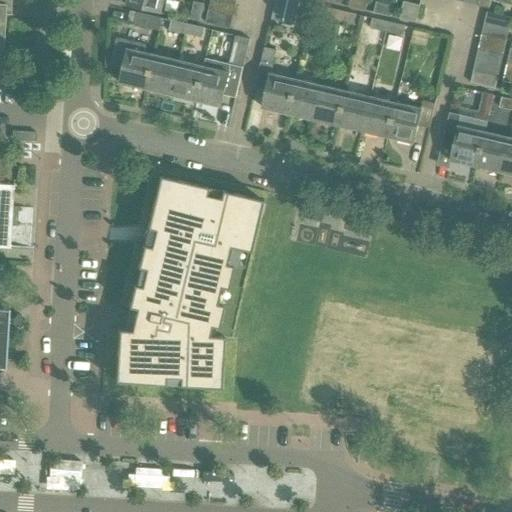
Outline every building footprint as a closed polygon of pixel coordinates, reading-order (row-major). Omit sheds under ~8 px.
[(163,0),(127,0),(128,1),(127,1),(127,4),(161,12),(162,10),(161,10),(163,0)] [(211,0),(208,12),(233,18),(235,6),(211,0)] [(275,0),(271,20),(282,22),(287,0),(275,0)] [(292,0),(287,0),(282,22),(294,25),(300,2),(292,0)] [(365,0),(350,0),(349,6),(365,10),(368,0),(365,0)] [(194,2),(190,18),(200,21),(204,4),(194,2)] [(311,4),(300,2),(294,25),(306,28),(311,4)] [(374,12),(390,16),(393,6),(376,2),(374,12)] [(399,18),(416,22),(420,5),(417,5),(403,2),(402,8),(399,18)] [(320,16),(337,20),(339,10),(322,7),(320,16)] [(339,10),(337,20),(353,24),(355,14),(339,10)] [(233,18),(208,12),(205,23),(230,28),(233,18)] [(487,12),(484,24),(509,29),(511,18),(487,12)] [(137,13),(134,24),(134,25),(159,30),(162,18),(137,13)] [(370,28),(386,32),(389,22),(372,18),(370,28)] [(169,30),(185,34),(188,24),(171,20),(169,30)] [(389,22),(386,32),(403,36),(405,26),(389,22)] [(188,24),(185,34),(202,38),(204,28),(188,24)] [(484,24),(481,36),(506,41),(509,29),(484,24)] [(413,32),(411,42),(427,46),(429,35),(413,32)] [(237,36),(235,46),(247,48),(249,39),(237,36)] [(481,36),(479,47),(503,53),(506,41),(481,36)] [(479,47),(476,58),(501,64),(503,53),(479,47)] [(123,83),(146,89),(153,55),(131,50),(131,49),(128,49),(120,83),(123,84),(123,83)] [(168,94),(171,95),(179,60),(177,60),(176,60),(153,55),(146,89),(147,89),(147,88),(153,89),(153,92),(155,93),(156,90),(169,93),(168,94)] [(476,58),(473,70),(498,76),(501,64),(476,58)] [(173,95),(196,100),(203,67),(180,61),(179,60),(171,95),(172,95),(173,95)] [(287,113),(288,113),(296,80),(273,74),(270,73),(272,65),(260,63),(254,87),(267,90),(263,108),(265,108),(265,107),(278,110),(277,113),(280,114),(281,111),(287,112),(287,113)] [(203,67),(196,100),(197,100),(203,101),(202,104),(205,105),(206,102),(218,105),(218,106),(221,107),(225,89),(237,92),(243,67),(231,64),(229,72),(226,72),(203,67)] [(511,65),(506,65),(502,81),(511,83),(511,65)] [(498,76),(473,70),(470,83),(495,89),(498,76)] [(311,119),(313,120),(321,85),(319,85),(296,80),(288,113),(311,119)] [(315,120),(338,125),(346,91),(323,86),(321,85),(313,120),(315,120)] [(361,131),(363,131),(367,112),(371,97),(369,96),(369,97),(346,91),(338,125),(361,130),(361,131)] [(365,131),(388,137),(396,103),(373,98),(373,97),(371,97),(367,112),(363,131),(365,132),(365,131)] [(499,107),(511,110),(511,99),(501,97),(499,107)] [(396,103),(388,137),(389,137),(389,136),(396,138),(395,141),(398,141),(398,138),(411,141),(411,142),(413,143),(417,125),(430,128),(435,104),(423,101),(421,109),(419,108),(396,103)] [(486,124),(448,115),(441,146),(454,149),(451,160),(453,161),(454,160),(466,163),(466,166),(468,166),(469,164),(477,166),(485,132),(486,124)] [(507,137),(485,132),(477,166),(499,171),(499,172),(502,172),(510,138),(507,137)] [(503,172),(511,174),(511,138),(510,138),(502,172),(503,172)] [(178,385),(178,386),(212,388),(212,387),(213,374),(219,374),(220,374),(223,339),(223,337),(229,338),(249,252),(261,200),(158,176),(146,227),(146,228),(153,230),(150,247),(142,245),(141,246),(136,268),(137,268),(133,285),(132,285),(127,307),(135,309),(130,330),(117,330),(115,367),(116,367),(123,368),(122,381),(122,382),(163,385),(163,384),(164,377),(178,378),(178,385)] [(0,247),(9,248),(9,246),(8,246),(11,207),(12,186),(13,186),(13,184),(0,183),(0,247)] [(0,368),(3,368),(3,369),(4,369),(7,322),(11,323),(14,326),(19,327),(22,324),(23,319),(20,315),(15,314),(11,318),(8,318),(8,309),(7,309),(7,310),(0,309),(0,368)] [(39,458),(38,473),(66,474),(67,459),(39,458)]
